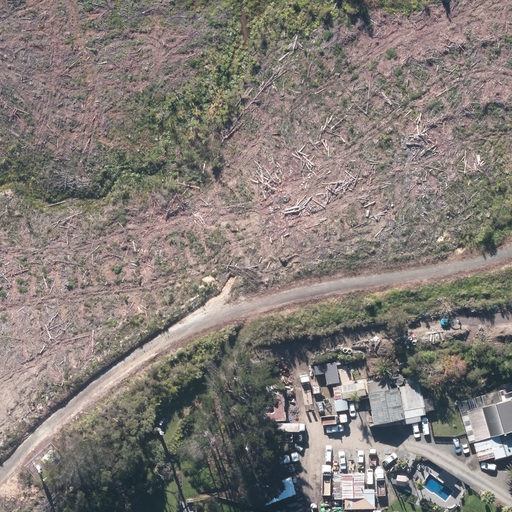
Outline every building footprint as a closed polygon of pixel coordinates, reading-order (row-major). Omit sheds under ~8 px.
[(427,374),(399,380),(408,419),(435,413),(427,374)] [(395,375),(366,380),(374,423),(404,417),(395,375)] [(363,381),(330,385),(334,412),(350,409),(348,399),(365,396),(363,381)] [(287,408),(289,383),(276,383),(275,401),(278,401),(278,407),(273,407),(273,419),(291,420),(291,408),(287,408)] [(511,397),(466,409),(480,465),(511,456),(511,429),(511,428),(511,427),(511,397)] [(428,417),(417,419),(421,435),(432,432),(428,417)] [(333,472),(334,498),(365,497),(364,471),(333,472)] [(255,485),(262,505),(297,493),(291,473),(255,485)]
